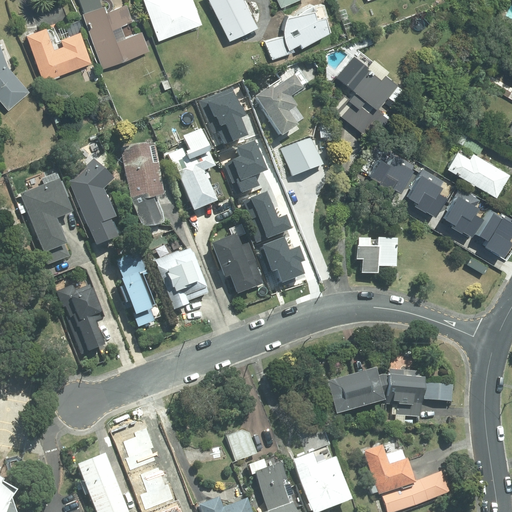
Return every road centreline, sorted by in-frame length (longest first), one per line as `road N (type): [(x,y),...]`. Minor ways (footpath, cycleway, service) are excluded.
road 1 (residential): [(78,402),(306,319),(369,307),(410,312),(491,345)]
road 2 (residential): [(491,345),(484,417),(497,511)]
